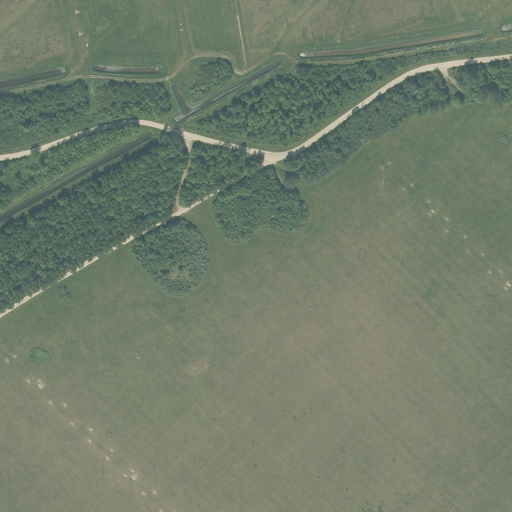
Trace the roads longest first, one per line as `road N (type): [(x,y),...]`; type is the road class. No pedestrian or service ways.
road 1 (track): [(511,55),(412,74),(282,156),(135,123),(0,156)]
road 2 (unknown): [(0,311),(181,211)]
